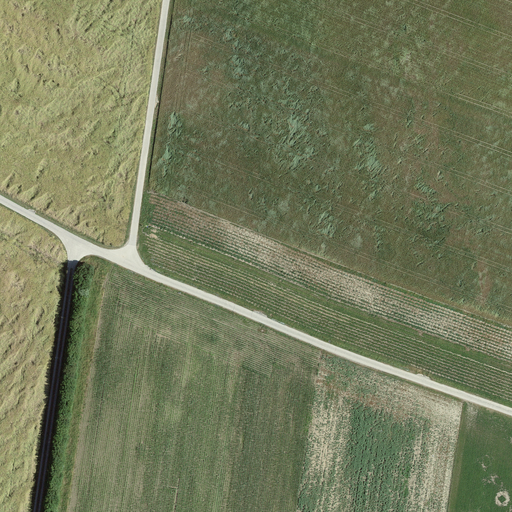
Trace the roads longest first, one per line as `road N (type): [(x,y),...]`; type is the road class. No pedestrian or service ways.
road 1 (track): [(77,243),(37,511)]
road 2 (track): [(165,0),(128,267)]
